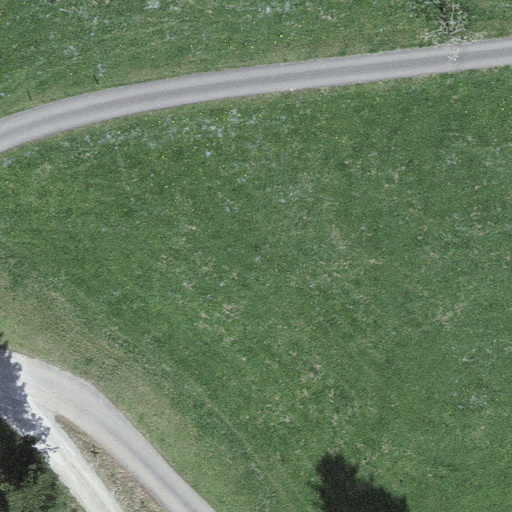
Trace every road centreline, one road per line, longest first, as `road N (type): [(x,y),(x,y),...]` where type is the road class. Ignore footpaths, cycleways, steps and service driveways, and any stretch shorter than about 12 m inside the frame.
road 1 (track): [(0,135),(130,98),(511,52)]
road 2 (track): [(0,373),(81,406),(187,511)]
road 3 (track): [(106,511),(23,400),(0,383)]
